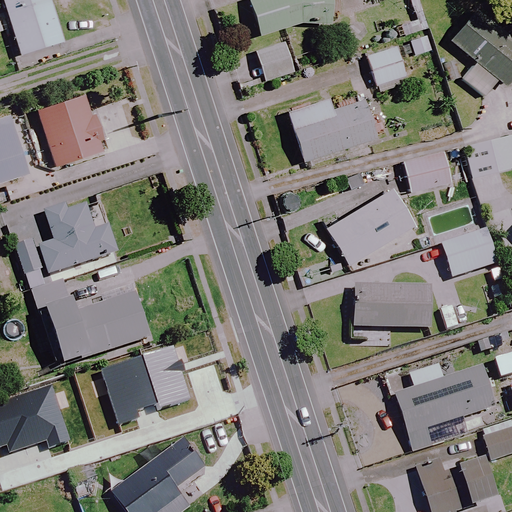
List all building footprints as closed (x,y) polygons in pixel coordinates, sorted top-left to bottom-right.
[(60,44),(45,0),(0,0),(0,5),(17,58),(60,44)] [(333,17),(328,0),(245,0),(256,38),(333,17)] [(424,31),(418,10),(406,13),(413,35),(424,31)] [(511,79),(511,48),(471,14),(446,43),(471,65),(459,80),(481,99),(495,82),(503,90),(511,79)] [(361,26),(342,27),(343,44),(362,42),(361,26)] [(290,74),(281,45),(252,53),(260,82),(290,74)] [(405,86),(394,49),(363,58),(375,95),(405,86)] [(87,117),(80,97),(34,112),(52,169),(94,156),(86,134),(96,130),(91,116),(87,117)] [(372,141),(360,102),(328,112),(325,102),(284,115),(299,165),(372,141)] [(0,185),(23,180),(7,119),(0,121),(0,185)] [(511,170),(511,160),(507,138),(461,148),(468,180),(511,170)] [(433,156),(399,164),(406,198),(450,188),(444,162),(435,164),(433,156)] [(411,228),(389,191),(322,231),(344,268),(411,228)] [(84,208),(83,204),(42,216),(50,245),(38,249),(46,277),(114,257),(98,203),(84,208)] [(491,268),(480,235),(440,248),(450,281),(491,268)] [(148,342),(132,287),(37,316),(40,325),(54,370),(148,342)] [(428,332),(428,289),(351,288),(351,330),(428,332)] [(162,407),(150,368),(81,389),(87,411),(55,421),(65,453),(123,434),(119,421),(162,407)] [(493,410),(479,369),(391,396),(410,456),(441,446),(436,428),(493,410)] [(71,403),(62,377),(25,390),(34,416),(71,403)] [(511,457),(511,438),(508,424),(478,432),(487,464),(511,457)] [(198,475),(177,446),(108,494),(120,511),(186,511),(187,511),(174,492),(198,475)] [(462,511),(493,502),(480,463),(461,470),(456,453),(412,468),(426,511),(462,511)] [(93,497),(86,475),(67,481),(74,503),(93,497)]
